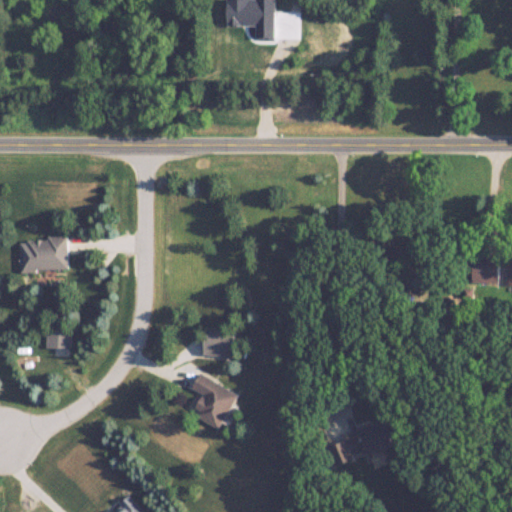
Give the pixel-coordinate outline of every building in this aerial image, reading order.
[(21,239),(21,270),(70,270),(69,238),(21,239)] [(501,282),(501,255),(472,255),(472,282),(501,282)] [(47,348),(71,348),(71,327),(47,327),(47,348)] [(240,395),(203,371),(194,386),(206,394),(195,412),(219,428),(240,395)] [(346,461),(396,443),(387,419),(337,437),(346,461)] [(111,511),(145,511),(129,495),(111,511)]
